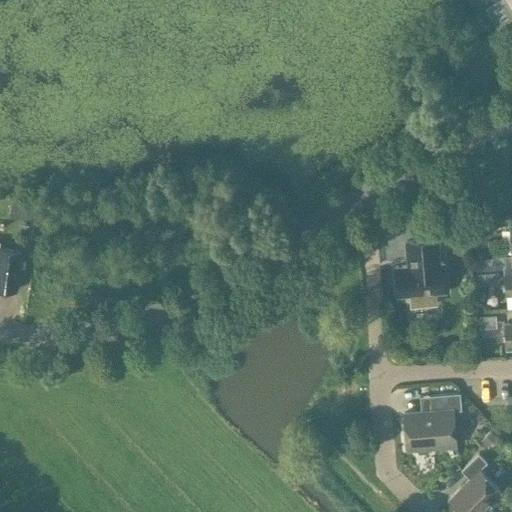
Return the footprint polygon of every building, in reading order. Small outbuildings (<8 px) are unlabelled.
[(511,226),(510,227),(511,249),(511,254),(502,255),(503,270),(511,269),(511,226)] [(442,262),(439,263),(436,239),(406,242),(408,266),(395,267),(397,297),(402,296),(402,300),(406,303),(415,302),(417,299),(417,295),(445,292),(442,262)] [(0,247),(0,288),(17,290),(22,250),(0,247)] [(505,296),(511,295),(511,269),(503,270),(505,296)] [(430,396),(431,412),(403,414),(407,450),(418,449),(419,452),(428,451),(429,448),(456,446),(453,411),(461,410),(460,393),(430,396)] [(461,470),(470,479),(449,500),(460,511),(481,511),(502,492),(480,469),(487,462),(478,453),(461,470)]
